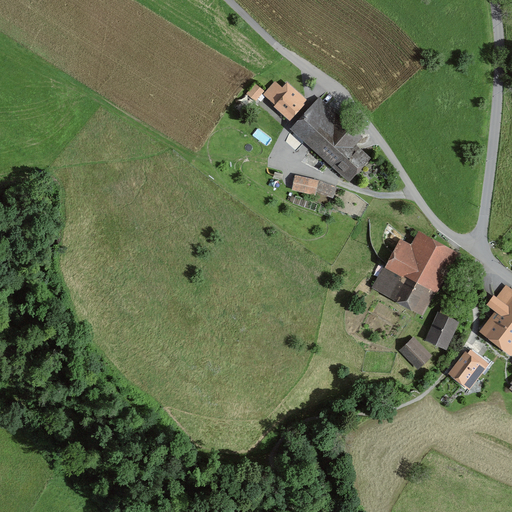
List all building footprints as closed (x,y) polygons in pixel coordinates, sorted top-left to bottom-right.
[(283,124),(305,100),(283,80),(277,86),(270,80),(259,92),(256,95),(268,106),(266,108),(283,124)] [(250,102),(256,95),(259,92),(251,84),(242,94),(250,102)] [(320,98),(290,129),(348,183),(370,160),(353,144),(361,137),(320,98)] [(310,192),(312,183),(290,177),(286,192),(309,198),(310,192)] [(332,189),(312,183),(310,192),(328,198),(332,189)] [(416,315),(450,254),(413,233),(405,247),(394,240),(377,271),(367,288),(416,315)] [(511,286),(501,279),(478,309),(488,316),(475,333),(503,354),(511,342),(511,286)] [(442,350),(452,323),(430,315),(420,342),(442,350)] [(410,370),(426,356),(409,337),(393,351),(410,370)] [(463,393),(484,363),(467,351),(445,380),(463,393)]
